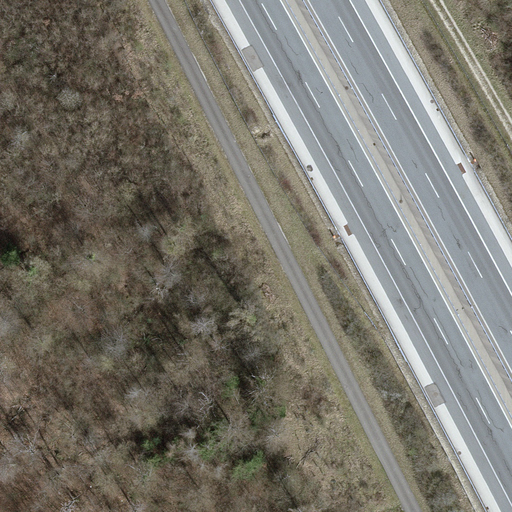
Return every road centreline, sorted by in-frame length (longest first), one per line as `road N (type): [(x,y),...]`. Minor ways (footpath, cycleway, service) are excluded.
road 1 (track): [(154,0),(402,511)]
road 2 (motorway): [(259,0),(511,468)]
road 3 (motorway): [(511,334),(327,0)]
road 4 (track): [(511,126),(435,0)]
